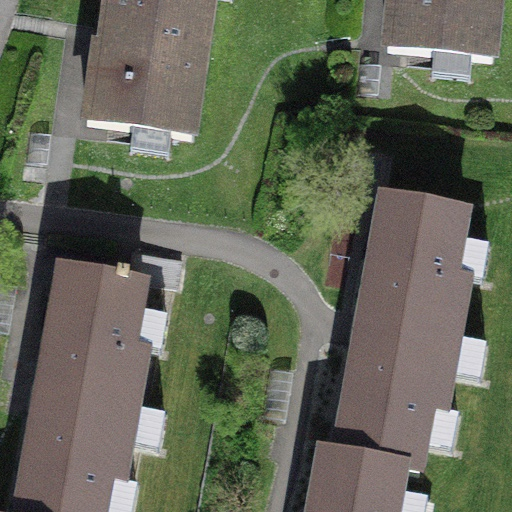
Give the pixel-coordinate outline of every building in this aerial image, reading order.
[(205,0),(72,0),(53,132),(183,151),(205,0)] [(492,0),(349,0),(343,58),(483,74),(492,0)] [(401,486),(447,224),(357,208),(311,470),(401,486)] [(187,298),(191,275),(137,266),(133,288),(187,298)] [(87,511),(126,296),(24,278),(0,413),(0,511),(87,511)] [(396,511),(401,486),(311,470),(303,511),(396,511)]
